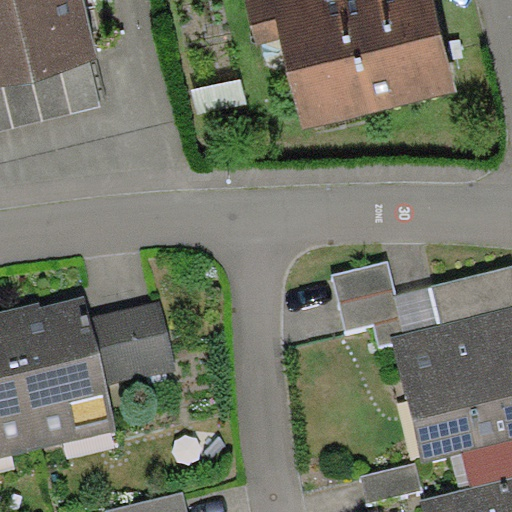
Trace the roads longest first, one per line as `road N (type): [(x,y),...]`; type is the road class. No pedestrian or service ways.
road 1 (residential): [(252,207),(283,511)]
road 2 (residential): [(252,207),(511,206)]
road 3 (residential): [(0,227),(252,207)]
